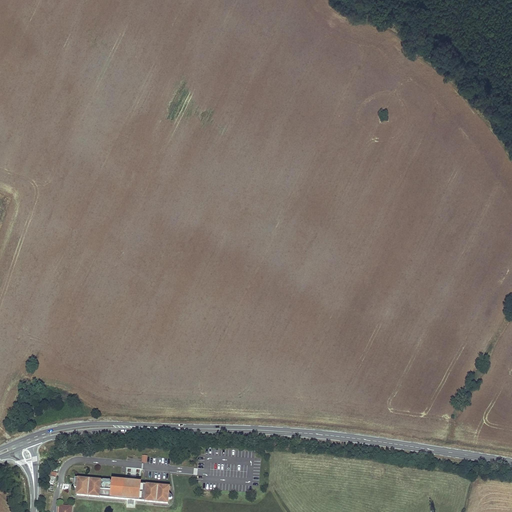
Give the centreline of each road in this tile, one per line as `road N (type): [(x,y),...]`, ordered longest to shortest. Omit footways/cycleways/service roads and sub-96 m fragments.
road 1 (tertiary): [(190,428),(325,434),(511,462)]
road 2 (tertiary): [(190,428),(90,423),(28,437)]
road 3 (tertiary): [(33,442),(80,431),(190,428)]
